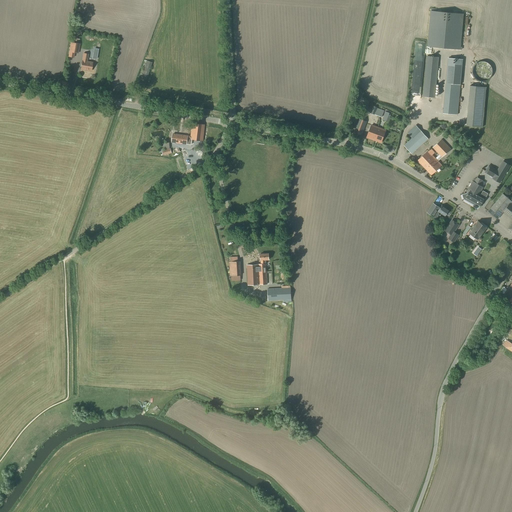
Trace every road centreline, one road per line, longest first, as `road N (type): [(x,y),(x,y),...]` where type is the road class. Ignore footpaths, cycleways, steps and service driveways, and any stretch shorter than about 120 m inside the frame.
road 1 (secondary): [(511,238),(378,154),(229,123)]
road 2 (unclassified): [(0,299),(206,163),(229,123)]
road 3 (unclassified): [(511,268),(448,375),(414,511)]
road 4 (track): [(256,298),(289,315),(280,405),(229,410),(186,391),(151,396)]
road 5 (secondary): [(229,123),(0,82)]
road 6 (tertiary): [(229,123),(226,0)]
